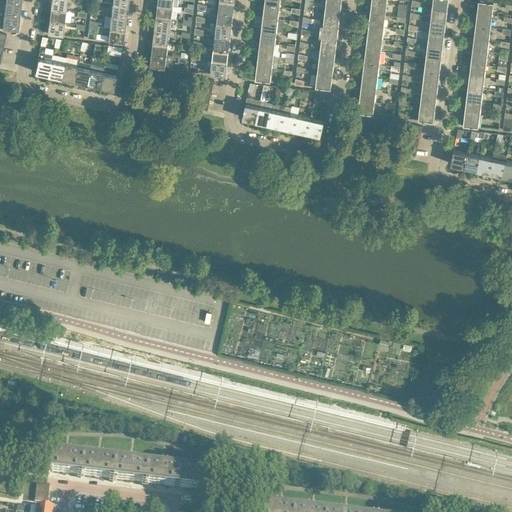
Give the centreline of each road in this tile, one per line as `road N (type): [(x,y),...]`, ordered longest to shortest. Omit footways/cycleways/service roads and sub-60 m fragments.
road 1 (unclassified): [(29,0),(21,79),(29,90),(106,106),(119,94),(137,0)]
road 2 (residential): [(459,0),(435,175),(511,195)]
road 3 (unclassified): [(243,0),(231,128),(313,150),(330,132)]
road 4 (residential): [(330,132),(351,0)]
road 5 (unclassified): [(65,511),(67,491),(174,504)]
